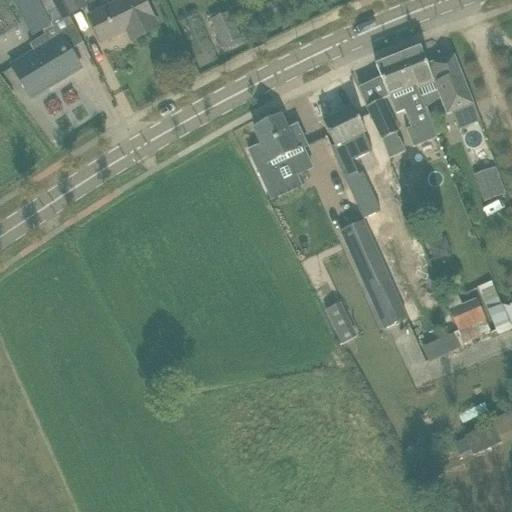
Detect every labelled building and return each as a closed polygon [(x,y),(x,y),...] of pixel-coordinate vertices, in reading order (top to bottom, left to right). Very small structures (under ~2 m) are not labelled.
[(29,0),(45,30),(69,18),(59,0),(29,0)] [(60,0),(69,17),(87,8),(82,0),(60,0)] [(87,15),(92,25),(101,43),(116,35),(115,33),(125,27),(132,41),(157,29),(142,0),(114,0),(115,2),(87,15)] [(240,38),(232,22),(225,25),(221,16),(209,21),(222,46),(240,38)] [(33,51),(10,65),(30,98),(69,75),(65,68),(76,61),(60,34),(48,42),(44,36),(29,45),(33,51)] [(473,105),(460,73),(450,77),(443,61),(433,65),(434,66),(428,69),(420,49),(376,67),(389,99),(395,115),(404,112),(410,128),(406,130),(413,148),(437,139),(435,133),(418,91),(434,85),(446,116),(473,105)] [(398,133),(382,100),(366,107),(382,141),(389,160),(405,152),(399,139),(398,140),(395,134),(398,133)] [(323,123),(331,141),(335,148),(336,148),(342,160),(354,154),(349,142),(366,134),(353,108),(323,123)] [(262,145),(257,147),(266,166),(265,167),(279,198),(302,188),(287,156),(297,152),(280,116),(254,129),(262,145)] [(473,176),(483,203),(504,195),(494,168),(473,176)] [(347,182),(361,211),(380,202),(366,173),(347,182)] [(389,282),(363,223),(341,233),(367,292),(389,282)] [(449,312),(458,333),(484,321),(475,300),(449,312)] [(325,311),(333,328),(334,328),(348,321),(340,304),(325,311)] [(409,306),(402,309),(407,320),(413,317),(409,306)] [(487,311),(497,336),(510,330),(500,306),(487,311)] [(421,349),(428,363),(461,348),(454,333),(421,349)] [(463,437),(473,457),(501,444),(492,424),(463,437)]
